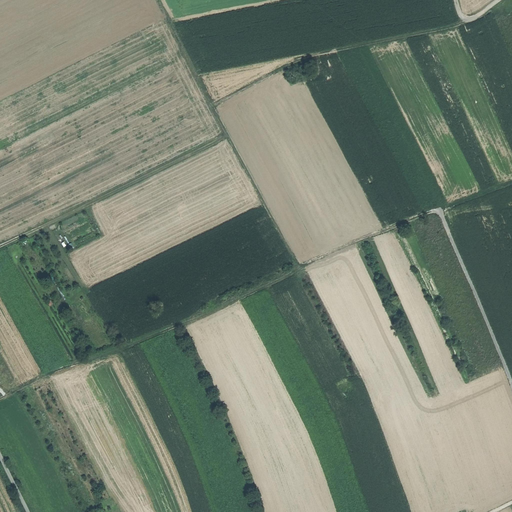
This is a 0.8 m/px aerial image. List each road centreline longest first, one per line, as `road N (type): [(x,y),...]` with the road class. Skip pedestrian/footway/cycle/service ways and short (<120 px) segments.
road 1 (track): [(511,182),(0,396)]
road 2 (track): [(165,0),(218,102),(324,52),(462,24)]
road 3 (track): [(0,245),(233,133)]
road 4 (track): [(511,389),(437,209)]
road 5 (track): [(218,102),(301,267)]
